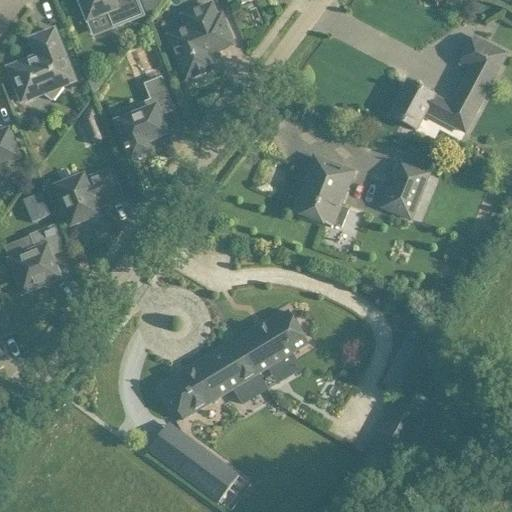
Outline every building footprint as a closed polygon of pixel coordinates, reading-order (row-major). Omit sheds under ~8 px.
[(80,0),(89,20),(107,13),(113,28),(142,16),(135,0),(80,0)] [(141,0),(149,17),(162,0),(141,0)] [(216,19),(211,6),(183,17),(188,30),(169,38),(178,62),(186,81),(194,77),(195,80),(207,75),(206,73),(214,69),(208,55),(232,45),(221,17),(216,19)] [(74,82),(54,31),(39,37),(40,38),(41,37),(44,45),(34,49),(38,58),(9,69),(22,103),(44,94),(55,101),(64,89),(63,87),(74,82)] [(409,83),(391,117),(409,126),(416,130),(425,112),(451,125),(465,132),(472,119),(485,95),(492,81),(506,55),(475,38),(461,64),(471,69),(463,84),(457,96),(451,107),(435,98),(433,97),(434,96),(409,83)] [(155,48),(134,56),(142,74),(162,66),(155,48)] [(92,81),(88,82),(93,96),(102,84),(95,79),(92,81)] [(151,153),(147,143),(167,135),(159,116),(174,110),(161,79),(145,85),(152,101),(132,109),(135,117),(116,124),(127,152),(128,151),(132,161),(135,159),(139,161),(146,158),(147,154),(151,153)] [(0,164),(18,157),(8,131),(0,134),(0,164)] [(340,207),(353,173),(314,158),(304,184),(306,185),(302,195),(300,194),(292,212),(299,215),(297,218),(306,221),(307,218),(331,228),(333,225),(342,228),(349,210),(340,207)] [(411,222),(430,174),(400,162),(394,177),(395,178),(391,189),(389,188),(380,210),(411,222)] [(121,198),(111,172),(85,182),(83,178),(57,189),(62,200),(58,201),(64,216),(68,215),(72,226),(77,224),(78,227),(94,221),(93,218),(98,216),(95,208),(121,198)] [(41,194),(23,201),(32,223),(50,216),(41,194)] [(23,294),(60,279),(51,256),(64,251),(55,227),(31,236),(37,250),(10,261),(23,294)] [(0,336),(11,332),(1,306),(0,306),(0,336)] [(289,312),(239,342),(259,375),(309,345),(289,312)] [(226,350),(163,388),(183,421),(234,390),(259,375),(239,342),(226,350)] [(402,388),(385,419),(413,435),(431,403),(402,388)] [(184,437),(165,463),(219,503),(238,477),(184,437)] [(134,459),(129,465),(139,472),(144,466),(134,459)] [(144,466),(139,472),(148,480),(153,473),(144,466)] [(107,477),(80,511),(109,511),(119,499),(120,499),(126,492),(122,489),(119,487),(107,477)] [(163,488),(158,494),(168,502),(173,495),(163,488)] [(173,495),(168,502),(177,509),(182,503),(182,502),(173,495)] [(119,499),(109,511),(134,511),(135,511),(133,509),(127,505),(125,503),(121,501),(120,499),(119,499)]
